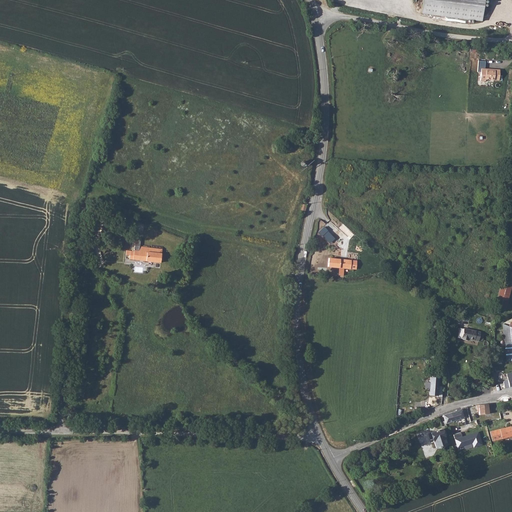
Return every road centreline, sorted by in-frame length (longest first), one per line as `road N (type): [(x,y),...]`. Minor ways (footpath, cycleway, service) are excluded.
road 1 (unclassified): [(320,436),(60,432)]
road 2 (secondary): [(312,212),(296,333),(320,436)]
road 3 (residential): [(60,432),(84,206)]
road 4 (residential): [(314,17),(511,42)]
road 5 (secondary): [(314,17),(325,104),(312,212)]
road 6 (residential): [(330,459),(443,409),(511,395)]
